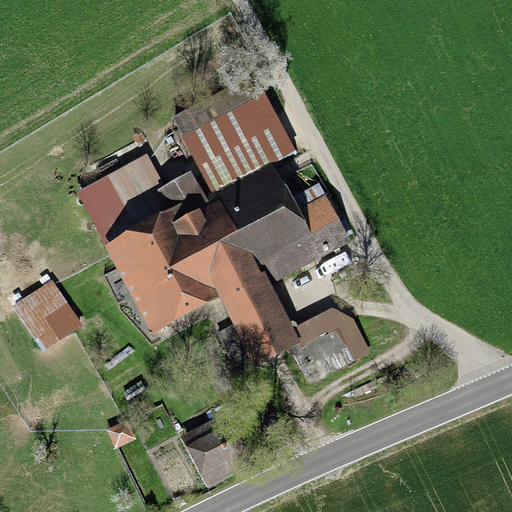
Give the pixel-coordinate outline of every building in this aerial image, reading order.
[(256,78),(173,121),(199,171),(282,128),(256,78)] [(148,156),(76,194),(118,272),(105,279),(116,300),(129,293),(154,339),(216,305),(208,291),(211,289),(255,370),(299,346),(301,345),(293,331),(270,288),(351,245),(326,197),(298,212),(271,163),(204,198),(192,176),(166,190),(148,156)] [(52,282),(12,308),(43,354),(83,328),(52,282)] [(301,350),(339,331),(356,362),(372,354),(353,319),(331,311),(293,331),(301,345),(299,346),(301,350)] [(108,432),(116,450),(138,439),(129,421),(108,432)] [(229,422),(194,442),(217,482),(253,462),(229,422)]
